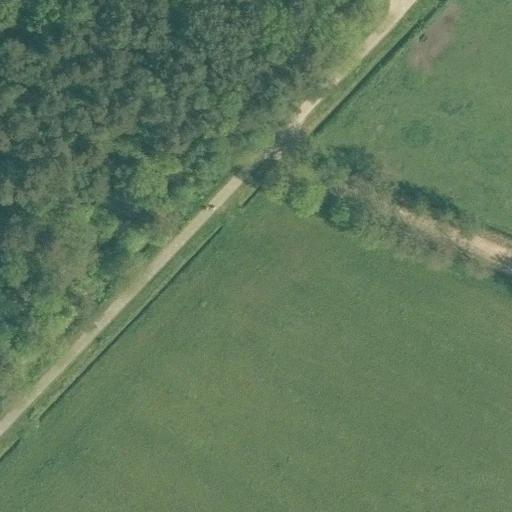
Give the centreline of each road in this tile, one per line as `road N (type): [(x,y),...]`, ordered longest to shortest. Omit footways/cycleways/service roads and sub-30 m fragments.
road 1 (unclassified): [(0,429),(411,0)]
road 2 (track): [(263,154),(511,261)]
